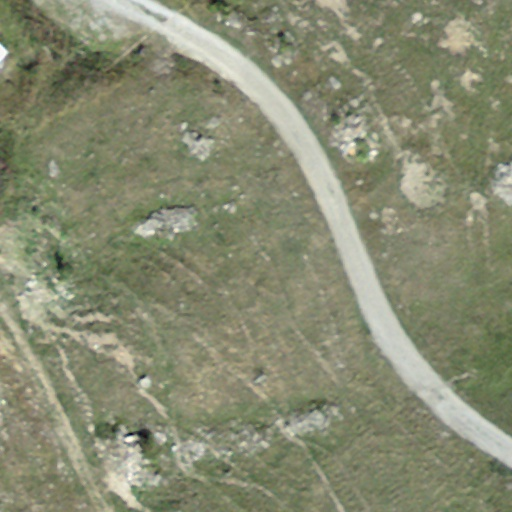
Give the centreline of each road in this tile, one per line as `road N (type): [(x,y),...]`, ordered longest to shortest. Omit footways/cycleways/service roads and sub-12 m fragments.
road 1 (track): [(511,452),(400,351),(265,89),(177,27),(119,0)]
road 2 (track): [(161,511),(0,289)]
